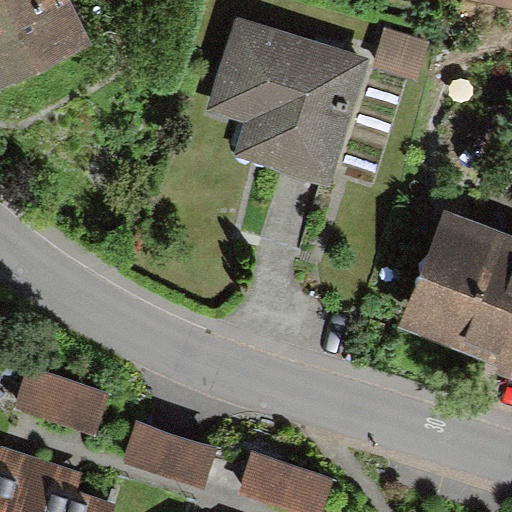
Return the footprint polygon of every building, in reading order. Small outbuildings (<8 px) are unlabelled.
[(73,0),(0,0),(0,81),(91,37),(73,0)] [(362,37),(233,1),(205,98),(243,109),(234,142),(326,168),(362,37)] [(424,28),(383,15),(371,51),(412,64),(424,28)] [(511,209),(444,184),(400,302),(511,349),(511,209)] [(106,380),(25,353),(11,396),(94,423),(106,380)] [(215,428),(134,401),(120,443),(203,470),(215,428)] [(332,459),(249,437),(237,480),(322,502),(332,459)] [(0,511),(18,511),(35,462),(0,450),(0,511)] [(104,511),(112,486),(35,462),(18,511),(104,511)]
